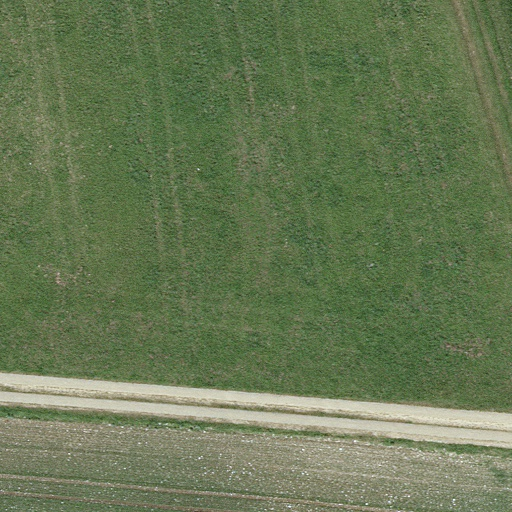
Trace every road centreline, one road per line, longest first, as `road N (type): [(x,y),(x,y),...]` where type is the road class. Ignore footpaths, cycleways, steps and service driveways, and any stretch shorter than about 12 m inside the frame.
road 1 (track): [(0,393),(511,439)]
road 2 (track): [(471,0),(511,135)]
